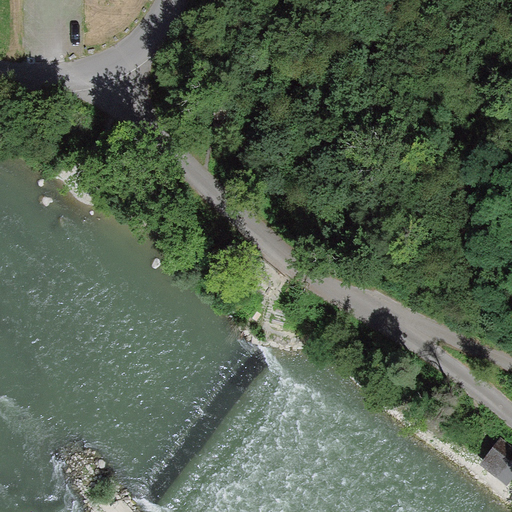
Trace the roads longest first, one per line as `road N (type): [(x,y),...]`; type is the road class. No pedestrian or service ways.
road 1 (unclassified): [(335,288),(70,102)]
road 2 (unclassified): [(511,418),(467,377),(335,288)]
road 3 (unclassified): [(511,362),(335,288)]
road 4 (unclassified): [(70,102),(150,36),(165,0)]
